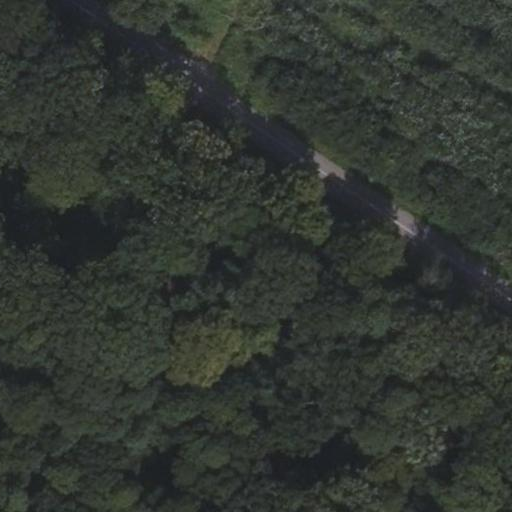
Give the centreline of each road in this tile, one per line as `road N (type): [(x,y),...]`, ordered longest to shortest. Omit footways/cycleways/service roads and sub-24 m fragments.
road 1 (tertiary): [(73,0),(511,302)]
road 2 (track): [(206,90),(0,505)]
